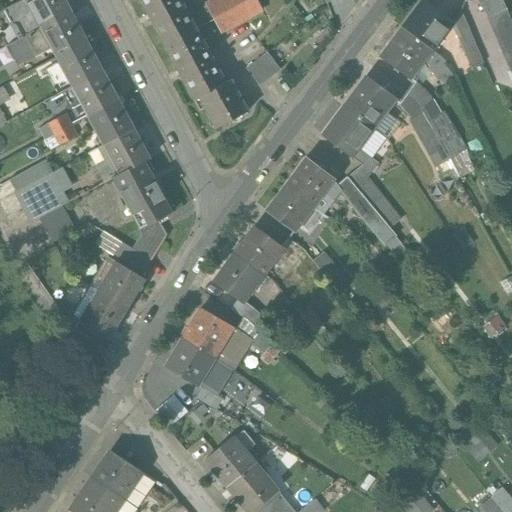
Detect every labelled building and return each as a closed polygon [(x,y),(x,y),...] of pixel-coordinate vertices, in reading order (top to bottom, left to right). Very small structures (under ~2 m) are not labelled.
[(63,0),(25,0),(26,0),(3,12),(9,25),(18,25),(24,38),(41,29),(71,14),(63,0)] [(139,0),(164,46),(195,29),(179,0),(139,0)] [(220,33),(263,10),(257,0),(218,0),(206,7),(220,33)] [(501,0),(476,0),(484,12),(490,9),(492,15),(505,9),(501,0)] [(425,1),(403,30),(431,51),(453,22),(425,1)] [(484,12),(479,14),(483,23),(489,20),(509,67),(511,65),(511,24),(505,9),(492,15),(490,9),(484,12)] [(458,37),(469,32),(460,13),(453,22),(458,37)] [(71,14),(41,29),(57,58),(86,43),(71,14)] [(164,46),(194,101),(225,84),(195,29),(164,46)] [(409,79),(431,51),(403,30),(381,58),(409,79)] [(469,32),(458,37),(472,69),(483,65),(469,32)] [(86,43),(57,58),(72,88),(102,72),(86,43)] [(423,62),(443,83),(452,77),(444,61),(431,51),(423,62)] [(267,55),(247,70),(259,86),(279,71),(267,55)] [(102,72),(72,88),(88,117),(117,101),(102,72)] [(366,79),(345,108),(373,129),(395,101),(366,79)] [(230,81),(225,84),(194,101),(199,111),(204,108),(215,129),(247,113),(230,81)] [(416,83),(400,106),(414,121),(420,135),(441,116),(433,101),(416,83)] [(117,101),(88,117),(104,147),(133,130),(117,101)] [(352,158),(373,129),(345,108),(323,137),(352,158)] [(65,115),(39,129),(45,140),(54,135),(71,126),(65,115)] [(464,152),(441,116),(430,126),(459,178),(470,171),(464,152)] [(77,136),(71,126),(54,135),(59,146),(77,136)] [(448,160),(430,126),(420,135),(436,165),(437,165),(448,160)] [(133,130),(104,147),(119,176),(144,163),(149,160),(133,130)] [(359,170),(366,179),(379,161),(360,148),(352,158),(363,166),(359,170)] [(306,160),(285,188),(313,209),(324,194),(334,181),(306,160)] [(52,174),(45,161),(10,180),(17,193),(52,174)] [(144,163),(119,176),(113,179),(140,229),(140,230),(158,221),(171,213),(144,163)] [(359,170),(347,179),(372,209),(383,200),(366,179),(359,170)] [(68,203),(52,174),(17,193),(14,193),(30,224),(39,219),(61,207),(68,203)] [(96,175),(79,184),(85,194),(102,186),(96,175)] [(347,179),(336,189),(360,218),(372,209),(347,179)] [(309,215),(313,209),(285,188),(267,212),(295,233),(299,228),(309,215)] [(324,194),(313,209),(321,214),(332,200),(324,194)] [(383,200),(372,209),(389,229),(400,220),(383,200)] [(75,232),(61,207),(39,219),(52,243),(75,232)] [(395,237),(372,209),(361,219),(383,247),(395,237)] [(309,215),(299,228),(307,233),(316,220),(309,215)] [(166,236),(158,221),(140,230),(140,229),(137,230),(141,237),(132,250),(150,261),(166,236)] [(254,228),(234,255),(263,276),(283,250),(254,228)] [(473,243),(463,228),(450,237),(460,252),(473,243)] [(143,273),(150,261),(132,250),(120,243),(112,255),(143,273)] [(324,253),(313,261),(328,281),(339,273),(324,253)] [(243,304),(263,276),(234,255),(214,283),(243,304)] [(115,263),(97,292),(126,309),(144,280),(115,263)] [(109,338),(126,309),(97,292),(80,320),(85,324),(106,336),(109,338)] [(243,317),(251,308),(245,301),(243,304),(237,300),(229,310),(243,317)] [(251,308),(243,317),(256,330),(266,321),(251,308)] [(201,309),(183,339),(213,358),(231,328),(201,309)] [(243,317),(235,330),(263,356),(271,345),(256,330),(243,317)] [(92,358),(106,336),(85,324),(77,337),(92,358)] [(249,344),(231,328),(213,358),(233,370),(249,344)] [(196,387),(213,358),(183,339),(165,368),(196,387)] [(201,387),(194,399),(216,412),(223,399),(201,387)] [(250,393),(244,402),(264,416),(269,407),(250,393)] [(156,412),(170,428),(188,414),(174,397),(156,412)] [(208,411),(201,404),(189,415),(197,425),(204,419),(202,416),(208,411)] [(478,464),(498,448),(484,430),(464,446),(478,464)] [(206,462),(227,488),(254,465),(244,452),(253,445),(242,431),(206,462)] [(110,452),(92,479),(122,499),(131,486),(140,473),(110,452)] [(247,511),(252,511),(277,492),(254,465),(227,488),(247,511)] [(161,487),(140,473),(131,486),(158,504),(161,487)] [(69,511),(113,511),(122,499),(92,479),(69,511)] [(511,511),(511,504),(501,491),(491,499),(502,511),(511,511)] [(293,511),(277,492),(252,511),(293,511)] [(400,507),(404,511),(434,511),(435,511),(418,492),(400,507)] [(483,511),(502,511),(491,499),(480,508),(483,511)] [(324,511),(315,501),(301,511),(324,511)]
